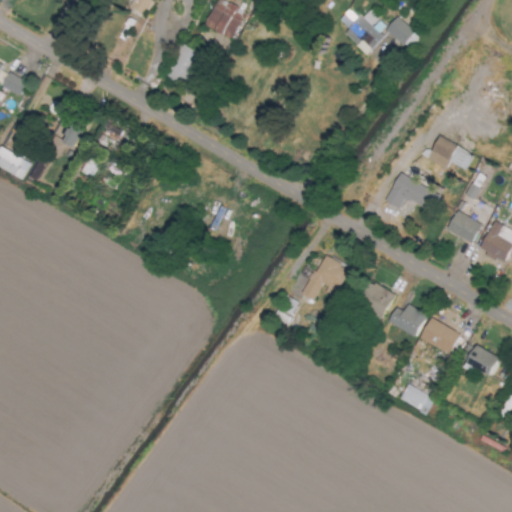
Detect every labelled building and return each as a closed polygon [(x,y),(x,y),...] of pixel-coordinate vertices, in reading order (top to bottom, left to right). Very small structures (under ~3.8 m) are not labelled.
[(132,0),(128,7),(143,15),(151,0),(132,0)] [(230,39),(244,10),(222,0),(216,0),(204,27),(230,39)] [(343,34),(365,56),(382,38),(378,34),(385,26),(368,10),(360,20),(348,9),(338,20),(347,29),(343,34)] [(408,51),(420,39),(396,17),(384,30),(408,51)] [(165,77),(183,85),(198,52),(180,44),(165,77)] [(0,85),(17,97),(26,84),(9,73),(0,85)] [(117,132),(104,126),(94,144),(108,151),(117,132)] [(78,131),(66,127),(60,144),(72,148),(78,131)] [(449,162),(464,171),(473,157),(439,136),(425,159),(444,170),(449,162)] [(0,169),(21,180),(30,164),(0,148),(0,169)] [(79,172),(90,178),(98,163),(87,158),(79,172)] [(384,203),(397,209),(403,199),(428,211),(439,190),(400,171),(384,203)] [(479,189),(470,184),(464,195),(472,200),(479,189)] [(445,230),(469,244),(480,225),(456,211),(445,230)] [(477,249),(501,264),(511,245),(511,232),(494,221),(477,249)] [(333,298),(347,269),(320,256),(302,297),(314,303),(319,292),(333,298)] [(393,296),(368,282),(356,304),(381,318),(393,296)] [(403,312),(394,308),(387,324),(415,337),(425,315),(405,306),(403,312)] [(459,335),(430,318),(418,338),(448,355),(459,335)] [(488,379),(498,358),(474,346),(464,367),(488,379)] [(426,415),(433,399),(405,386),(398,402),(426,415)]
